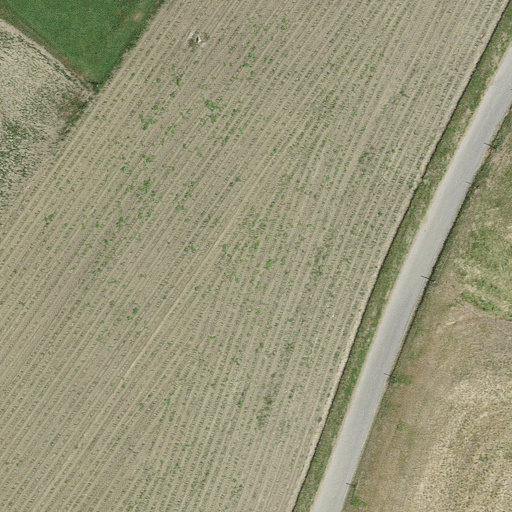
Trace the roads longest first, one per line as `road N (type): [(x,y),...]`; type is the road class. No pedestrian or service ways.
road 1 (residential): [(511,89),(406,325)]
road 2 (unclassified): [(406,325),(336,511)]
